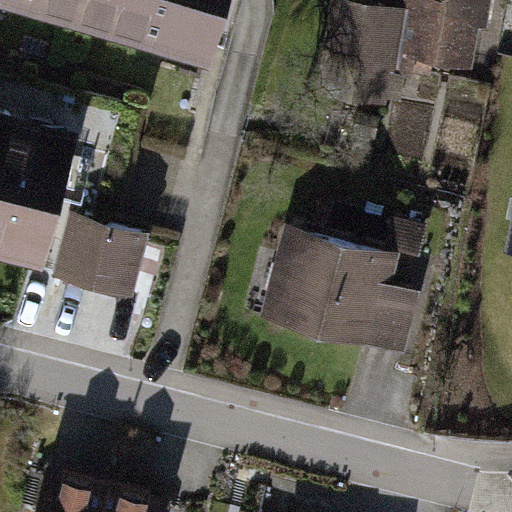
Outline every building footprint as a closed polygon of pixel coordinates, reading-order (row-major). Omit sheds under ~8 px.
[(220,0),(58,0),(207,43),(220,0)] [(502,0),(334,0),(323,96),(427,109),(431,77),(492,85),(502,0)] [(511,32),(509,32),(500,123),(511,123),(511,32)] [(70,133),(0,115),(0,235),(41,246),(70,133)] [(76,211),(61,270),(126,287),(142,228),(76,211)] [(396,243),(300,215),(272,310),(417,353),(453,231),(403,216),(396,243)] [(57,447),(36,511),(162,511),(172,484),(57,447)]
